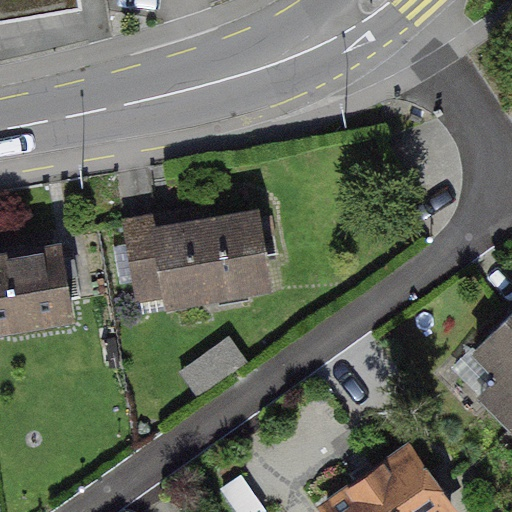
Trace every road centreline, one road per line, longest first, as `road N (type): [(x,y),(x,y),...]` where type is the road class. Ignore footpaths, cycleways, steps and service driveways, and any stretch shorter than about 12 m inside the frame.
road 1 (residential): [(367,14),(432,68),(486,138),(493,196),(479,222),(452,251),(92,511)]
road 2 (secondary): [(0,133),(202,88),(325,42),(367,14)]
